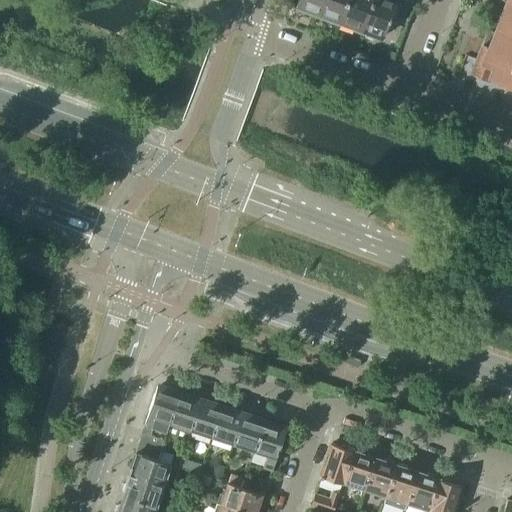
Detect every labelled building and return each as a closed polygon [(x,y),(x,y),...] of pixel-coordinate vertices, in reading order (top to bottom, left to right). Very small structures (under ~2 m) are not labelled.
[(298,0),(295,9),(316,17),(322,0),(298,0)] [(322,0),(316,17),(338,25),(347,0),(322,0)] [(347,0),(338,25),(361,34),(372,0),(347,0)] [(372,0),(361,34),(374,39),(375,35),(382,38),(385,28),(390,30),(396,15),(395,15),(399,3),(395,2),(395,0),(372,0)] [(511,0),(498,0),(471,73),(488,80),(489,76),(504,82),(503,85),(511,88),(511,0)] [(157,384),(135,451),(157,459),(164,434),(168,423),(179,391),(157,384)] [(168,423),(164,434),(186,441),(189,430),(190,430),(201,398),(179,391),(168,423)] [(190,430),(210,437),(221,405),(201,398),(190,430)] [(210,437),(232,445),(243,412),(221,405),(210,437)] [(232,445),(254,452),(265,419),(243,412),(232,445)] [(265,419),(254,452),(267,456),(263,468),(271,471),(286,426),(265,419)] [(342,485),(342,484),(353,450),(351,450),(350,448),(343,445),(340,447),(331,444),(320,477),(342,485)] [(342,484),(364,491),(375,458),(366,455),(365,452),(356,449),(354,451),(353,450),(342,484)] [(135,451),(127,475),(162,486),(170,463),(157,459),(135,451)] [(178,465),(198,472),(200,465),(181,458),(178,465)] [(364,491),(385,497),(396,465),(394,464),(393,462),(385,459),(382,460),(375,458),(364,491)] [(213,478),(220,481),(225,466),(218,464),(213,478)] [(403,510),(405,504),(416,471),(408,469),(407,466),(399,464),(397,465),(396,465),(385,497),(383,504),(403,510)] [(405,504),(427,511),(438,479),(437,478),(436,476),(428,473),(425,474),(416,471),(405,504)] [(123,494),(123,497),(155,507),(162,486),(127,475),(122,491),(123,494)] [(200,482),(209,485),(211,478),(202,475),(200,482)] [(438,479),(427,511),(426,511),(451,511),(460,486),(451,483),(450,480),(442,478),(439,479),(438,479)] [(227,483),(220,504),(243,511),(257,511),(261,502),(258,501),(260,494),(263,495),(227,483)] [(311,506),(312,507),(327,511),(333,511),(339,494),(331,491),(329,498),(315,493),(311,506)] [(153,511),(155,507),(123,497),(120,504),(117,506),(114,511),(153,511)] [(511,511),(511,501),(506,499),(501,511),(511,511)]
